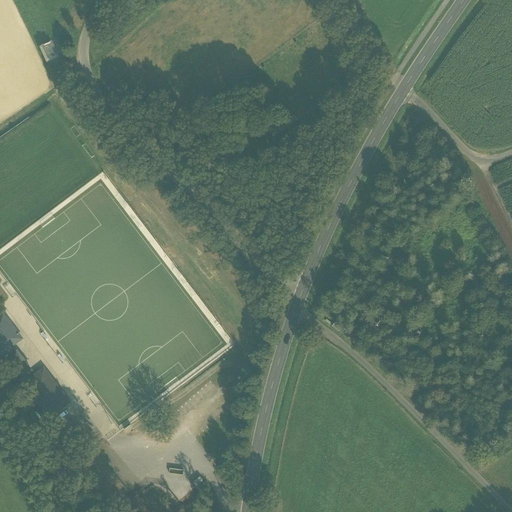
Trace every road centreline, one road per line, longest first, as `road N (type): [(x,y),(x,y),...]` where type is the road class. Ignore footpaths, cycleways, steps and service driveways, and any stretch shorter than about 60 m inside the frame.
road 1 (secondary): [(247,511),(298,303),(404,88),(467,0)]
road 2 (track): [(105,0),(85,38),(83,71),(93,94),(288,289)]
road 3 (track): [(288,289),(311,324),(361,362),(511,511)]
road 4 (track): [(511,154),(474,158),(404,88)]
